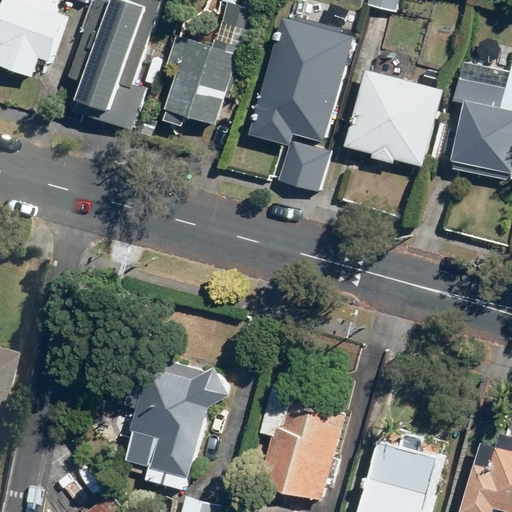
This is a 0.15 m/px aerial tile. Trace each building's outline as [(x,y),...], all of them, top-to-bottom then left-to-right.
[(66,20),(56,17),(61,0),(59,0),(4,0),(0,12),(0,69),(13,76),(34,81),(39,62),(50,66),(66,20)] [(164,2),(157,0),(124,0),(122,5),(112,2),(110,8),(94,2),(69,81),(83,87),(75,107),(77,108),(75,116),(94,122),(133,133),(147,91),(133,87),(164,2)] [(320,0),(286,0),(286,2),(318,11),(320,0)] [(369,0),(368,5),(396,13),(399,0),(369,0)] [(228,6),(213,51),(177,39),(167,71),(178,74),(165,114),(168,115),(165,124),(183,130),(186,122),(217,129),(238,60),(243,61),(257,14),(228,6)] [(281,16),(247,134),(289,146),(291,139),(293,134),(323,143),(353,37),(340,33),(342,27),(297,15),(295,20),(281,16)] [(511,67),(511,72),(463,61),(453,101),(463,103),(449,161),(454,162),(453,168),(509,182),(510,178),(511,178),(511,67)] [(373,155),(372,159),(393,165),(394,160),(423,168),(443,90),(364,70),(345,148),(373,155)] [(280,179),(320,190),(331,150),(291,139),(289,146),(280,179)] [(19,347),(0,341),(0,408),(2,409),(19,347)] [(146,480),(184,490),(189,477),(191,478),(211,406),(233,394),(218,366),(207,371),(156,357),(147,384),(134,381),(128,406),(140,408),(127,461),(150,467),(146,480)] [(344,413),(291,399),(295,385),(273,379),(259,432),(272,436),(259,485),(321,501),(344,413)] [(425,511),(440,460),(418,454),(422,441),(403,435),(400,449),(380,443),(361,511),(425,511)] [(480,445),(461,511),(494,511),(495,510),(503,511),(511,511),(511,441),(496,437),(493,448),(480,445)] [(88,511),(123,511),(111,495),(88,511)] [(220,511),(222,507),(186,496),(181,511),(220,511)] [(258,500),(254,511),(294,511),(295,509),(258,500)]
